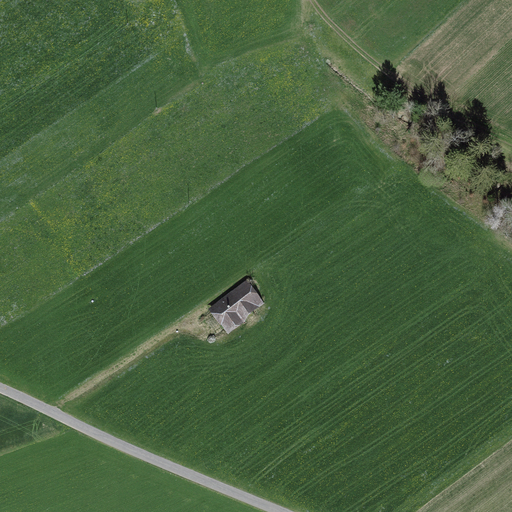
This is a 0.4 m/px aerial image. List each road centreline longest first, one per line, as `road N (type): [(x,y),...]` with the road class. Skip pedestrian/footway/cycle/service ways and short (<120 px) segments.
road 1 (unclassified): [(0,394),(274,511)]
road 2 (track): [(511,143),(385,71),(315,0)]
road 3 (track): [(35,410),(207,298)]
